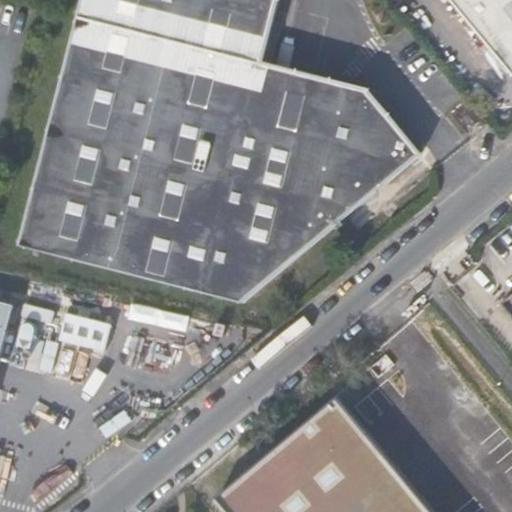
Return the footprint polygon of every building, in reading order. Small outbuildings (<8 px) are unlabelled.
[(84,0),(66,71),(294,131),(357,208),(359,207),(419,157),(367,94),(262,68),(278,0),(84,0)] [(511,0),(448,0),(511,76),(511,0)] [(236,307),(357,208),(294,131),(66,71),(21,251),(236,307)] [(470,138),(486,123),(466,100),(450,114),(470,138)] [(0,350),(12,305),(0,302),(0,350)] [(30,360),(44,364),(47,354),(59,357),(57,367),(113,381),(125,336),(42,314),(30,360)] [(47,354),(44,364),(57,367),(59,357),(47,354)] [(511,511),(511,464),(419,354),(263,484),(286,511),(511,511)]
